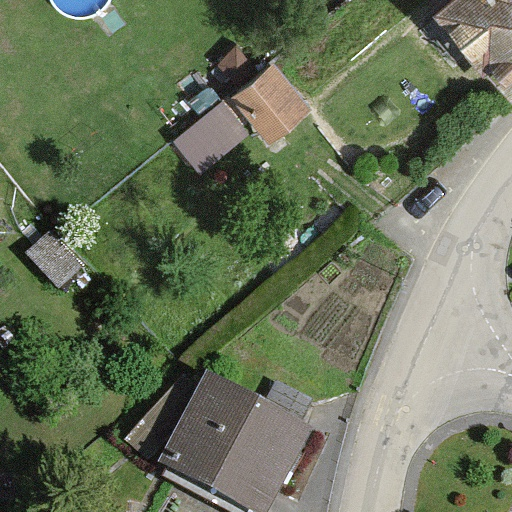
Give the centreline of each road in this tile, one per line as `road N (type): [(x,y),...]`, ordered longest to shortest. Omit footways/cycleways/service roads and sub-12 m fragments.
road 1 (residential): [(369,511),(395,401),(427,322)]
road 2 (residential): [(427,322),(511,175)]
